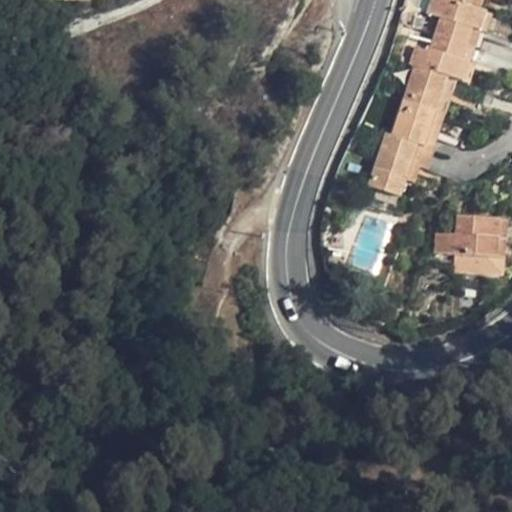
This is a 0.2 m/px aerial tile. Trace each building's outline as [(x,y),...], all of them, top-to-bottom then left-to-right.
[(436,23),(430,42),(460,52),(466,33),(472,36),(479,16),(467,11),(459,8),(435,0),(427,0),(422,18),(436,23)] [(435,0),(459,8),(461,0),(435,0)] [(471,0),(461,0),(459,8),(467,11),(471,0)] [(460,52),(475,57),(476,52),(489,19),(479,16),(472,36),(466,33),(460,52)] [(460,52),(430,42),(423,59),(409,53),(402,74),(406,75),(439,86),(449,89),(452,90),(461,72),(454,68),(460,52)] [(462,94),(475,57),(460,52),(454,68),(461,72),(452,90),(462,94)] [(427,122),(439,86),(406,75),(393,111),(427,122)] [(438,122),(449,89),(439,86),(427,122),(437,126),(438,122)] [(422,136),(427,122),(393,111),(382,146),(410,156),(415,158),(422,136)] [(415,158),(419,159),(425,161),(437,126),(427,122),(422,136),(415,158)] [(392,207),(397,191),(399,186),(410,156),(382,146),(376,144),(359,196),(392,207)] [(405,195),(419,159),(415,158),(410,156),(399,186),(397,191),(405,195)] [(427,266),(447,268),(486,271),(495,268),(498,235),(451,230),(449,249),(429,247),(427,266)] [(492,288),(494,273),(486,271),(449,271),(447,271),(445,283),(492,288)]
